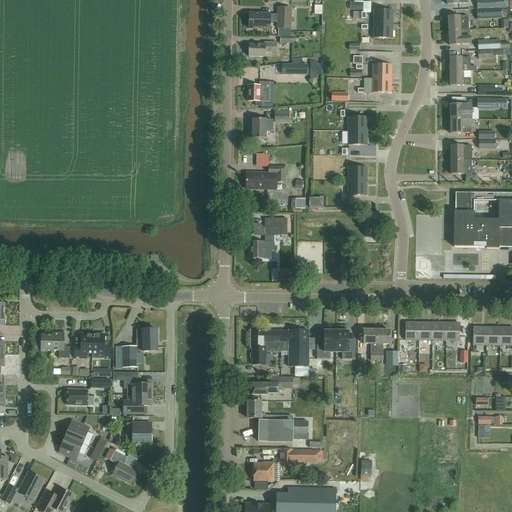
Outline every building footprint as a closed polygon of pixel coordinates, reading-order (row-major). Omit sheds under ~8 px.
[(492,8),(491,0),(476,0),(477,9),(492,8)] [(350,3),(350,11),(363,11),(363,12),(371,12),(371,3),(364,2),(364,3),(350,3)] [(293,8),(278,8),(278,15),(270,15),(270,14),(249,14),(249,29),(270,29),(270,22),(277,22),(278,29),(291,29),(291,13),(293,13),(293,8)] [(502,19),(501,8),(477,9),(477,20),(502,19)] [(393,11),(374,10),(373,25),(375,24),(377,24),(392,25),(393,11)] [(449,31),(460,31),(469,30),(468,23),(468,16),(460,17),(460,16),(448,17),(449,31)] [(375,24),(373,25),(373,39),(392,39),(392,25),(377,24),(375,24)] [(460,31),(449,31),(449,46),(461,45),(469,44),(469,37),(461,37),(460,31)] [(500,40),(478,41),(478,50),(500,50),(500,40)] [(398,64),(398,41),(382,41),(382,46),(363,46),(363,61),(385,60),(385,64),(398,64)] [(277,43),(264,43),(264,45),(249,45),(248,57),(265,57),(265,53),(276,53),(277,43)] [(493,59),(493,51),(478,51),(479,60),(493,59)] [(450,72),(462,72),(462,65),(470,65),(470,58),(462,58),(450,58),(450,72)] [(308,76),(309,65),(287,65),(287,75),(308,76)] [(392,65),(372,65),(372,79),(391,80),(392,65)] [(462,72),(450,72),(450,87),(462,87),(462,86),(470,86),(470,79),(462,79),(462,72)] [(391,80),(372,79),(372,93),(391,94),(391,80)] [(269,83),(259,83),(259,86),(248,86),(247,102),(255,102),(255,104),(262,104),(262,102),(269,102),(269,92),(269,83)] [(506,99),(477,99),(477,109),(493,109),(494,109),(506,109),(506,99)] [(450,106),(450,120),(462,120),(471,120),(471,113),(471,106),(462,106),(450,106)] [(289,112),(275,111),(275,124),(289,124),(289,112)] [(367,117),(348,117),(348,132),(367,132),(367,130),(367,117)] [(252,119),(251,119),(251,139),(252,139),(266,139),(266,132),(273,132),(273,121),(266,120),(252,119)] [(471,127),(471,120),(462,120),(450,120),(450,134),(462,134),(471,133),(476,133),(476,127),(471,127)] [(367,132),(348,132),(348,146),(367,146),(367,132)] [(496,141),(479,141),(479,149),(495,150),(496,141)] [(462,160),(471,160),(471,153),(471,147),(462,147),(462,146),(450,146),(450,160),(462,160)] [(471,160),(462,160),(450,160),(451,175),(463,175),(471,174),(471,167),(471,160)] [(286,168),(269,167),(269,174),(246,174),(246,190),(275,191),(276,183),(285,183),(286,168)] [(367,168),(348,168),(348,182),(367,182),(367,168)] [(504,181),(504,171),(498,171),(498,173),(477,173),(477,181),(504,181)] [(367,182),(348,182),(348,196),(367,196),(367,182)] [(511,193),(455,193),(455,194),(457,194),(457,195),(457,206),(455,206),(455,212),(454,212),(454,248),(455,248),(486,248),(486,249),(499,249),(499,248),(500,248),(500,247),(508,247),(508,248),(511,248),(511,193)] [(324,198),(311,197),(311,206),(323,207),(324,198)] [(303,209),(302,199),(293,199),(294,209),(303,209)] [(370,218),(369,233),(381,233),(381,218),(370,218)] [(265,243),(250,243),(250,260),(271,260),(271,251),(274,251),(274,236),(287,236),(287,219),(265,219),(265,228),(261,224),(254,224),(254,236),(265,236),(265,243)] [(294,273),(287,267),(280,275),(287,282),(294,273)] [(405,341),(419,341),(419,324),(406,323),(405,341)] [(433,324),(419,324),(419,341),(432,341),(433,324)] [(446,324),(433,324),(432,341),(446,341),(446,324)] [(460,324),(446,324),(446,341),(459,341),(460,324)] [(473,346),(486,346),(487,328),(473,328),(473,346)] [(500,329),(487,328),(486,346),(500,346),(500,329)] [(511,328),(500,329),(500,346),(511,346),(511,328)] [(158,352),(157,330),(142,330),(142,331),(136,331),(136,340),(136,347),(122,347),(122,369),(137,368),(137,351),(143,351),(143,352),(158,352)] [(336,354),(337,332),(332,332),(333,330),(326,330),(326,332),(325,332),(324,347),(317,347),(317,360),(325,361),(325,354),(336,354)] [(341,332),(337,332),(336,354),(348,354),(348,361),(355,361),(355,348),(348,348),(349,333),(347,333),(347,330),(341,330),(341,332)] [(308,331),(289,331),(288,331),(250,331),(250,348),(252,348),(252,366),(265,366),(265,356),(267,356),(267,353),(276,353),(276,368),(308,368),(308,331)] [(370,361),(376,361),(377,331),(364,331),(363,344),(371,345),(370,361)] [(390,331),(377,331),(376,361),(382,361),(382,345),(389,345),(390,331)] [(45,353),(52,353),(53,333),(52,333),(52,336),(41,335),(41,349),(35,349),(34,361),(45,361),(45,353)] [(64,333),(53,333),(52,353),(52,351),(59,351),(59,359),(70,359),(70,347),(64,347),(64,333)] [(87,354),(92,354),(93,334),(81,334),(81,346),(75,346),(74,359),(86,359),(87,354)] [(93,334),(92,354),(92,359),(110,360),(110,347),(104,347),(105,334),(93,334)] [(399,352),(387,352),(387,366),(398,366),(399,352)] [(41,369),(31,368),(31,376),(41,377),(41,369)] [(70,368),(61,368),(61,369),(52,369),(52,376),(70,376),(70,368)] [(110,369),(93,369),(92,377),(110,378),(110,369)] [(127,395),(151,395),(151,384),(138,384),(138,378),(124,378),(124,389),(127,389),(127,395)] [(300,380),(270,379),(270,385),(252,384),(252,396),(267,396),(267,395),(279,395),(279,390),(292,390),(292,387),(300,387),(300,380)] [(110,380),(90,380),(90,389),(110,389),(110,380)] [(87,406),(87,405),(88,391),(67,390),(67,392),(66,393),(66,397),(67,398),(67,405),(87,406)] [(323,394),(314,390),(311,396),(321,400),(323,394)] [(151,395),(127,395),(127,401),(124,401),(124,414),(138,414),(138,407),(151,407),(151,395)] [(261,414),(261,402),(247,402),(247,419),(261,419),(260,421),(258,421),(258,442),(292,443),(292,439),(308,440),(308,434),(307,434),(308,422),(292,422),(292,417),(265,416),(266,414),(261,414)] [(495,416),(495,424),(503,424),(503,416),(495,416)] [(478,417),(478,425),(491,425),(491,417),(478,417)] [(65,437),(83,444),(89,429),(72,421),(65,437)] [(151,424),(126,424),(126,442),(151,443),(151,424)] [(83,444),(65,437),(59,453),(76,460),(83,444)] [(94,449),(101,452),(106,442),(99,438),(94,449)] [(96,462),(101,452),(94,449),(90,458),(96,462)] [(281,449),(281,453),(283,454),(283,459),(281,459),(281,466),(294,466),(295,462),(321,463),(321,451),(281,449)] [(127,458),(115,452),(110,461),(118,465),(112,476),(131,486),(138,473),(123,465),(127,458)] [(273,464),(262,464),(262,465),(253,465),(253,481),(264,482),(264,483),(273,483),(273,464)] [(43,480),(29,472),(18,492),(33,500),(43,480)] [(17,490),(9,486),(1,500),(10,504),(17,490)] [(65,511),(73,496),(59,488),(55,496),(48,492),(39,510),(41,511),(52,511),(54,509),(59,511),(65,511)] [(334,511),(335,491),(277,488),(276,511),(334,511)]
